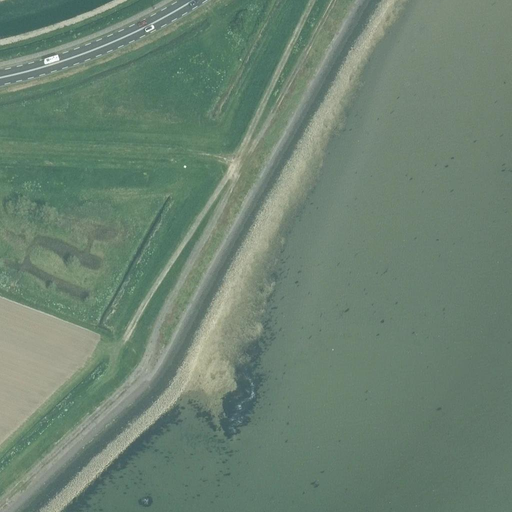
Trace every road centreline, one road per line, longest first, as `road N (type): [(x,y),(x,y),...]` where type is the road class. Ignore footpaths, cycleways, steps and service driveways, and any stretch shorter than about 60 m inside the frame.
road 1 (track): [(335,0),(139,374),(0,502)]
road 2 (primary): [(0,78),(119,39),(192,0)]
road 3 (track): [(303,0),(227,153)]
